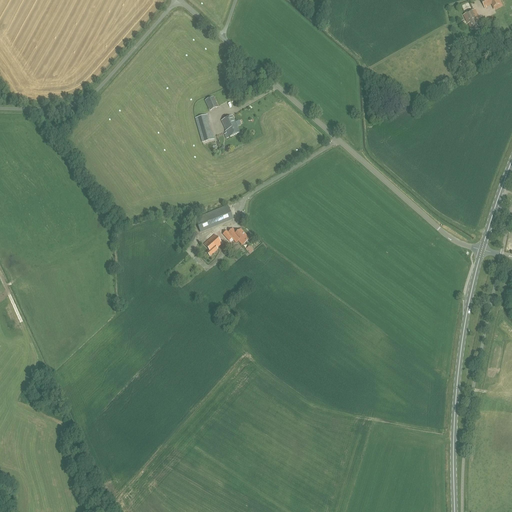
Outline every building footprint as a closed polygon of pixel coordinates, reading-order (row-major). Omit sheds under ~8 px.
[(483,0),(481,1),(485,8),(492,4),(494,9),(501,5),(498,0),(483,0)] [(480,25),(478,19),(479,19),(474,10),(464,16),(468,24),(471,29),(480,25)] [(213,97),(205,100),(210,110),(218,107),(213,97)] [(225,129),(236,124),(232,116),(222,121),(225,129)] [(206,135),(212,134),(209,125),(204,127),(201,117),(196,119),(202,143),(208,142),(206,135)] [(236,124),(225,129),(226,131),(225,131),(226,133),(225,134),(226,139),(240,133),(236,124)] [(208,154),(208,157),(218,156),(216,145),(212,146),(213,153),(208,154)] [(200,211),(195,213),(197,218),(195,219),(200,232),(212,227),(210,223),(232,215),(228,206),(202,216),(200,211)] [(243,245),(249,239),(241,230),(236,233),(233,229),(228,233),(227,233),(224,235),(229,241),(232,238),(236,243),(239,241),(243,245)] [(197,233),(195,232),(192,231),(188,241),(193,242),(197,233)] [(217,248),(222,243),(214,235),(204,244),(209,250),(207,253),(210,256),(218,249),(217,248)] [(200,285),(204,290),(223,275),(219,270),(200,285)]
